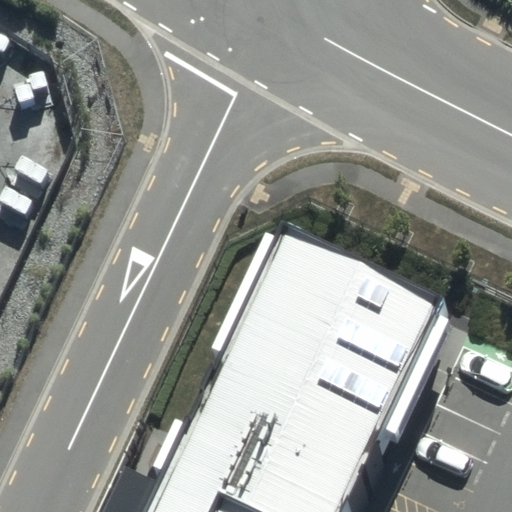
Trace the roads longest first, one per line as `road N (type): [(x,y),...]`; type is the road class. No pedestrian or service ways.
road 1 (unclassified): [(37,511),(269,11)]
road 2 (unclassified): [(511,137),(269,11)]
